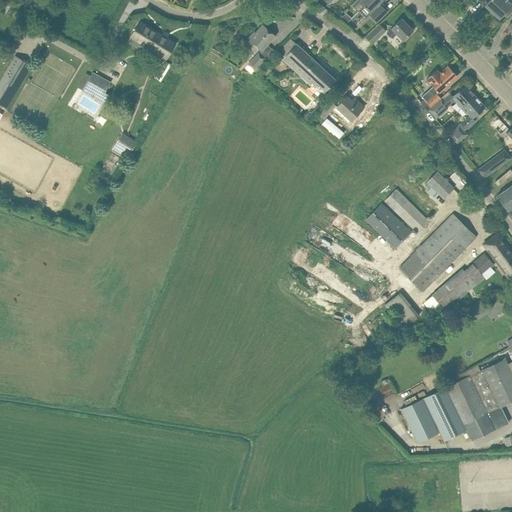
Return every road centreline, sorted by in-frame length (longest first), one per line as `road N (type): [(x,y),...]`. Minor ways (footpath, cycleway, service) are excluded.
road 1 (unclassified): [(511,229),(393,80),(298,0)]
road 2 (tertiary): [(511,99),(410,0)]
